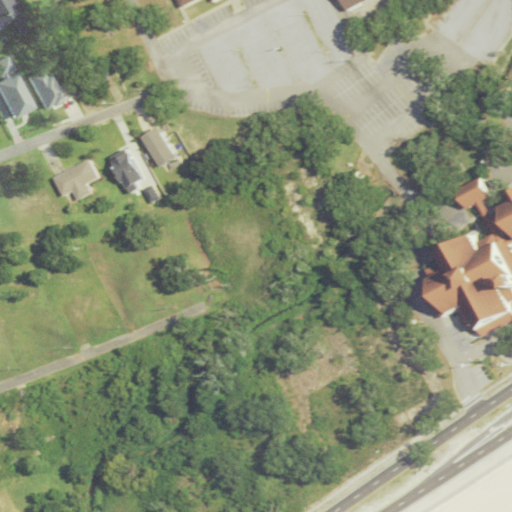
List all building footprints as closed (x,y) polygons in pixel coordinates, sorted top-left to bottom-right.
[(0,0),(0,23),(12,18),(19,34),(30,28),(17,0),(0,0)] [(181,0),(185,8),(202,0),(217,0),(218,0),(181,0)] [(343,0),(365,0),(348,9),(343,0)] [(36,108),(17,71),(16,72),(7,55),(0,58),(0,78),(1,81),(0,81),(0,91),(15,120),(36,108)] [(57,88),(48,68),(29,76),(45,111),(71,99),(64,84),(57,88)] [(131,124),(135,121),(144,134),(140,137),(131,124)] [(166,167),(182,159),(167,127),(150,135),(166,167)] [(165,196),(129,148),(113,161),(140,196),(144,193),(153,205),(165,196)] [(57,177),(66,196),(77,191),(81,200),(95,194),(91,184),(102,179),(94,160),(57,177)] [(478,204),(470,208),(465,198),(460,190),(484,177),(488,185),(494,196),(485,200),(478,204)] [(478,204),(485,200),(506,238),(511,235),(511,225),(504,229),(495,213),(505,207),(504,206),(511,202),(511,242),(509,244),(511,249),(511,280),(510,281),(511,284),(511,301),(511,302),(511,304),(511,321),(485,337),(477,321),(468,325),(459,309),(451,313),(444,317),(425,282),(432,278),(428,270),(444,261),(440,252),(474,234),(478,242),(494,234),(478,204)]
